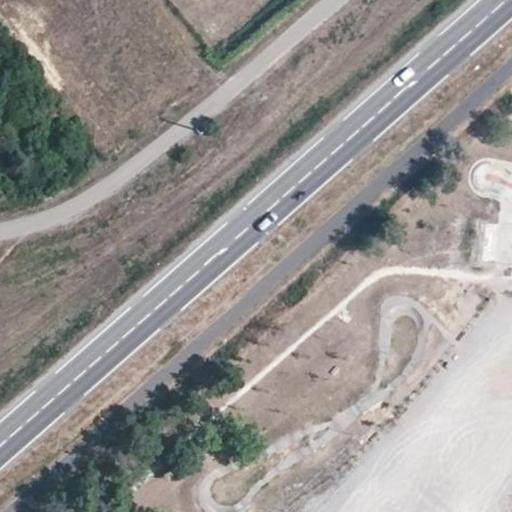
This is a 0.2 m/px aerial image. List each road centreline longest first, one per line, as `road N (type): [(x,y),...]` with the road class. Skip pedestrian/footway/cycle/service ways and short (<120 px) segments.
road 1 (residential): [(18,511),(511,64)]
road 2 (primary): [(0,448),(412,87)]
road 3 (unclassified): [(0,234),(62,212),(112,181),(333,0)]
road 4 (primary): [(511,0),(412,87)]
